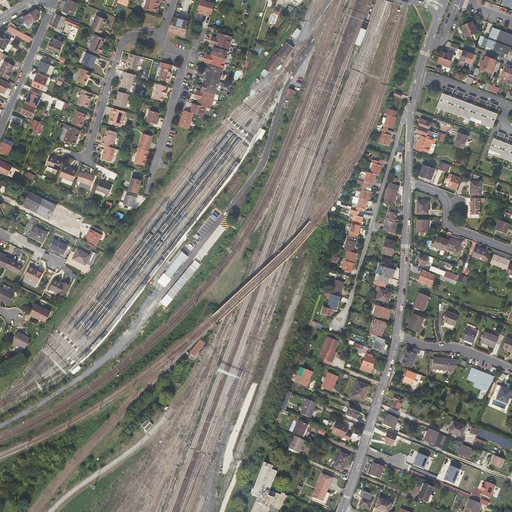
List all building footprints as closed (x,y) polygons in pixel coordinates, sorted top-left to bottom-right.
[(70,0),(68,0),(63,12),(73,16),(78,3),(70,0)] [(160,3),(160,0),(146,0),(144,10),(156,13),(159,2),(160,3)] [(215,4),(201,0),(200,0),(198,11),(200,11),(201,12),(201,14),(208,16),(209,14),(210,14),(212,15),(215,4)] [(511,8),(511,3),(503,0),(502,0),(501,4),(511,8)] [(30,13),(29,12),(27,13),(28,15),(23,17),(26,22),(30,20),(31,22),(38,18),(36,14),(38,13),(37,10),(30,13)] [(60,29),(63,23),(63,22),(65,18),(58,14),(53,26),(60,29)] [(97,14),(92,28),(102,32),(108,18),(97,14)] [(189,21),(173,17),(168,33),(176,35),(184,37),(189,21)] [(77,25),(80,26),(81,24),(65,18),(63,22),(76,28),(77,25)] [(473,22),(468,24),(471,35),(478,32),(476,27),(474,27),(473,22)] [(466,37),(471,35),(468,24),(462,26),(464,31),(466,37)] [(8,27),(6,31),(14,36),(29,43),(31,39),(8,27)] [(511,34),(492,27),(491,31),(511,39),(511,34)] [(366,30),(361,28),(355,44),(357,45),(360,46),(366,30)] [(292,36),(295,39),(301,32),(297,29),(292,36)] [(12,41),(14,36),(6,31),(5,30),(2,35),(1,35),(0,36),(0,40),(0,41),(0,45),(5,49),(4,50),(7,52),(9,50),(10,50),(14,42),(12,41)] [(71,31),(68,38),(74,41),(77,33),(71,31)] [(508,54),(511,42),(511,39),(491,31),(488,39),(481,36),(478,43),(486,46),(486,45),(508,54)] [(218,38),(217,38),(213,36),(212,40),(232,46),(235,37),(219,33),(218,36),(219,36),(218,38)] [(97,34),(91,48),(102,52),(104,46),(102,46),(105,38),(97,34)] [(63,43),(55,40),(53,44),(52,43),(49,48),(59,53),(63,43)] [(232,46),(212,40),(211,44),(215,46),(216,46),(216,47),(214,47),(213,50),(227,55),(228,51),(230,52),(232,46)] [(294,48),(286,42),(276,55),(283,60),(284,61),(294,48)] [(442,51),(440,57),(450,61),(453,62),(455,57),(460,59),(460,60),(465,62),(468,53),(466,52),(464,51),(458,49),(456,55),(448,52),(447,53),(442,51)] [(213,56),(212,55),(208,54),(207,58),(227,64),(228,58),(226,58),(227,55),(213,50),(212,54),(214,54),(213,56)] [(95,59),(97,56),(88,52),(83,63),(92,67),(95,59)] [(249,52),(243,70),(246,71),(252,53),(249,52)] [(137,69),(140,56),(133,54),(130,53),(129,58),(130,59),(128,66),(137,69)] [(470,64),(474,55),(471,54),(468,53),(465,62),(470,64)] [(273,74),(283,60),(276,55),(275,54),(265,68),(273,74)] [(448,67),(450,61),(440,57),(438,62),(443,64),(448,67)] [(486,71),(487,69),(491,59),(486,57),(484,61),(483,61),(481,67),(482,67),(481,69),(486,71)] [(227,64),(207,58),(206,62),(210,63),(211,64),(210,65),(209,65),(208,68),(221,72),(224,73),(227,64)] [(494,65),(496,61),(491,59),(487,69),(493,71),(495,66),(494,65)] [(5,61),(0,69),(0,75),(8,80),(12,73),(11,72),(14,66),(5,61)] [(42,61),(38,70),(47,73),(50,65),(42,61)] [(159,67),(161,68),(158,80),(168,82),(170,77),(172,71),(170,71),(171,66),(160,63),(159,67)] [(508,78),(511,69),(509,68),(506,67),(501,81),(506,83),(508,78)] [(91,77),(93,72),(82,68),(80,73),(81,73),(78,80),(86,84),(89,76),(91,77)] [(221,72),(208,68),(205,77),(220,82),(222,76),(220,75),(221,72)] [(130,89),(134,75),(122,71),(122,75),(123,76),(120,87),(130,89)] [(42,76),(41,78),(37,76),(33,86),(43,90),(48,79),(42,76)] [(220,82),(205,77),(203,86),(216,90),(217,87),(218,87),(220,82)] [(1,79),(0,80),(0,91),(4,94),(9,84),(1,79)] [(166,87),(157,85),(153,99),(162,102),(163,98),(164,98),(166,91),(165,91),(166,87)] [(216,90),(203,86),(201,91),(197,90),(196,94),(215,99),(217,90),(216,90)] [(451,95),(452,92),(453,89),(452,89),(448,87),(447,87),(444,93),(448,94),(451,95)] [(89,95),(91,91),(83,88),(77,102),(88,107),(92,96),(89,95)] [(289,89),(285,97),(292,99),(294,94),(295,95),(297,92),(289,89)] [(31,90),(25,102),(36,107),(42,95),(31,90)] [(116,100),(115,105),(125,108),(129,95),(119,91),(116,100)] [(462,99),(463,96),(464,93),(463,93),(460,92),(458,91),(455,97),(459,98),(462,99)] [(441,93),(436,108),(469,120),(470,118),(481,122),(480,124),(491,128),(496,114),(491,112),(488,111),(483,109),(480,108),(477,107),(461,101),(458,100),(455,98),(450,97),(447,96),(444,94),(441,93)] [(215,99),(196,94),(195,98),(199,99),(197,104),(207,107),(210,108),(211,104),(213,105),(215,99)] [(473,104),(474,100),(475,97),(474,97),(470,96),(469,95),(466,101),(473,104)] [(484,108),(485,104),(486,102),(485,101),(481,99),(480,99),(477,105),(481,106),(484,108)] [(191,112),(195,113),(204,116),(207,107),(197,104),(194,103),(191,112)] [(495,112),(496,108),(497,106),(496,105),(492,104),(491,103),(489,110),(492,111),(495,112)] [(25,104),(21,113),(25,115),(25,116),(28,118),(29,116),(31,117),(35,108),(25,104)] [(121,126),(125,112),(112,108),(111,113),(113,113),(112,117),(110,124),(121,126)] [(78,110),(72,123),(82,127),(87,114),(78,110)] [(185,110),(182,122),(181,124),(191,127),(195,113),(191,112),(185,110)] [(388,116),(383,130),(388,131),(389,127),(393,128),(396,119),(394,118),(396,112),(387,110),(385,116),(388,116)] [(159,114),(149,111),(146,122),(157,125),(159,118),(157,118),(159,114)] [(421,119),(418,126),(429,130),(432,122),(428,121),(428,120),(424,118),(424,119),(421,119)] [(33,134),(36,135),(40,123),(34,121),(31,128),(35,130),(33,134)] [(76,144),(81,130),(69,125),(67,124),(61,139),(65,140),(76,144)] [(418,126),(416,132),(422,134),(430,137),(435,138),(436,139),(440,140),(442,135),(438,134),(435,133),(429,130),(418,126)] [(103,141),(101,145),(105,146),(113,148),(117,133),(106,130),(106,134),(105,134),(103,141)] [(387,135),(388,131),(383,130),(379,144),(387,147),(391,136),(387,135)] [(502,140),(504,136),(505,134),(503,133),(500,132),(498,131),(496,138),(502,140)] [(458,132),(453,145),(463,149),(468,136),(458,132)] [(421,135),(418,141),(417,140),(416,143),(418,144),(416,148),(421,150),(421,149),(429,152),(432,143),(434,144),(436,139),(435,138),(430,137),(422,134),(421,136),(421,135)] [(152,137),(144,135),(140,149),(148,151),(152,137)] [(4,138),(2,142),(0,147),(0,152),(0,153),(1,151),(8,154),(11,146),(13,142),(4,138)] [(511,145),(510,144),(493,138),(488,152),(511,160),(511,145)] [(112,162),(115,149),(113,148),(105,146),(102,159),(112,162)] [(140,149),(139,149),(135,164),(145,167),(149,151),(148,151),(140,149)] [(47,166),(59,171),(63,161),(51,156),(47,166)] [(1,161),(0,162),(0,170),(8,175),(12,167),(1,161)] [(379,177),(382,168),(378,167),(379,162),(374,161),(373,164),(370,175),(375,176),(379,177)] [(442,161),(440,168),(447,171),(449,164),(442,161)] [(79,171),(71,168),(71,167),(65,165),(61,176),(75,182),(79,171)] [(424,165),(420,175),(432,180),(436,169),(424,165)] [(84,176),(81,174),(78,182),(92,188),(96,179),(85,175),(84,176)] [(372,186),(375,176),(370,175),(366,174),(362,188),(366,189),(367,185),(372,186)] [(447,185),(456,189),(461,178),(449,174),(447,178),(449,179),(447,185)] [(138,194),(141,181),(132,178),(128,192),(138,194)] [(470,181),(470,194),(480,195),(481,181),(470,181)] [(113,187),(100,182),(97,191),(109,196),(113,187)] [(398,189),(396,189),(392,188),(389,187),(385,202),(390,204),(391,201),(394,202),(398,189)] [(368,202),(370,194),(371,190),(366,189),(362,188),(361,194),(356,192),(355,197),(359,198),(359,199),(368,202)] [(47,216),(51,218),(56,207),(29,193),(24,204),(30,207),(28,210),(46,219),(47,216)] [(137,198),(126,195),(124,205),(133,208),(134,204),(134,202),(136,202),(137,198)] [(479,214),(480,198),(470,198),(470,213),(470,217),(479,218),(479,214)] [(359,199),(355,211),(361,213),(362,209),(366,210),(368,202),(359,199)] [(417,201),(417,213),(427,213),(428,201),(417,201)] [(387,209),(382,227),(394,231),(397,221),(395,220),(397,212),(387,209)] [(359,217),(361,213),(355,211),(352,225),(361,228),(363,219),(359,217)] [(36,218),(32,216),(29,222),(26,228),(30,230),(33,225),(32,225),(36,218)] [(417,219),(417,231),(428,232),(428,219),(417,219)] [(505,232),(509,223),(498,219),(494,227),(505,232)] [(381,224),(376,222),(373,230),(379,232),(381,224)] [(354,234),(359,235),(361,228),(352,225),(348,237),(353,239),(354,234)] [(35,228),(31,236),(33,237),(33,238),(44,244),(49,234),(38,228),(37,229),(35,228)] [(91,230),(86,240),(97,246),(102,235),(91,230)] [(430,245),(445,251),(446,249),(449,241),(437,236),(435,242),(432,240),(430,245)] [(458,238),(451,236),(449,241),(446,249),(457,253),(461,242),(457,240),(458,238)] [(351,243),(353,239),(348,237),(344,250),(348,252),(353,253),(356,244),(351,243)] [(393,240),(384,238),(381,251),(390,253),(393,240)] [(56,241),(52,249),(65,256),(69,248),(56,241)] [(484,260),(486,254),(484,253),(485,251),(476,247),(472,255),(484,260)] [(97,255),(92,253),(91,256),(79,250),(74,258),(74,260),(86,266),(87,264),(92,266),(97,255)] [(181,252),(158,281),(165,286),(188,257),(181,252)] [(350,273),(356,254),(353,253),(348,252),(343,271),(350,273)] [(0,266),(6,269),(11,260),(0,254),(0,266)] [(427,257),(423,256),(424,255),(420,254),(417,260),(419,261),(418,264),(423,266),(424,263),(426,264),(427,261),(425,260),(427,257)] [(491,263),(507,269),(508,264),(510,261),(494,254),(491,263)] [(19,275),(23,268),(17,265),(18,263),(11,260),(6,269),(19,275)] [(391,277),(393,268),(384,265),(381,274),(388,276),(391,277)] [(31,268),(26,278),(38,284),(43,275),(31,268)] [(186,270),(167,293),(174,299),(193,275),(186,270)] [(421,270),(417,279),(429,284),(432,275),(421,270)] [(378,273),(377,279),(386,282),(388,276),(381,274),(378,273)] [(464,285),(467,278),(459,275),(457,282),(464,285)] [(337,281),(332,295),(336,296),(338,292),(342,293),(345,283),(337,281)] [(64,284),(63,286),(56,282),(51,291),(64,298),(70,287),(64,284)] [(378,287),(375,298),(386,302),(390,291),(378,287)] [(0,289),(0,300),(9,305),(14,295),(0,289)] [(427,295),(417,291),(412,305),(422,309),(427,295)] [(337,311),(340,301),(341,302),(342,297),(341,297),(336,296),(332,295),(328,308),(324,307),(322,314),(332,317),(334,310),(337,311)] [(375,304),(372,313),(385,318),(388,309),(375,304)] [(51,313),(35,305),(31,315),(46,323),(51,313)] [(445,310),(441,320),(453,324),(457,315),(445,310)] [(412,313),(407,327),(417,331),(422,317),(412,313)] [(375,318),(369,334),(377,337),(379,337),(385,321),(375,318)] [(464,326),(460,336),(472,341),(476,331),(469,329),(469,328),(464,326)] [(483,330),(479,340),(493,346),(497,336),(483,330)] [(14,343),(18,345),(26,349),(31,339),(19,333),(14,343)] [(338,340),(327,336),(318,357),(331,362),(333,356),(332,355),(334,350),(338,340)] [(382,348),(386,340),(379,337),(377,337),(373,348),(380,350),(381,348),(382,348)] [(511,340),(505,337),(502,346),(511,350),(511,351),(511,340)] [(200,340),(189,353),(194,357),(205,345),(200,340)] [(365,353),(366,351),(362,349),(356,347),(354,346),(353,348),(351,352),(356,354),(357,353),(360,354),(361,352),(365,353)] [(407,350),(401,363),(410,368),(416,355),(407,350)] [(375,360),(372,359),(373,357),(366,354),(360,370),(370,374),(375,360)] [(456,360),(440,358),(440,357),(432,356),(431,367),(431,369),(437,370),(438,368),(452,370),(456,360)] [(295,381),(301,384),(304,376),(309,377),(312,371),(300,366),(295,381)] [(484,373),(469,367),(465,377),(482,384),(478,392),(483,394),(492,377),(484,373)] [(337,376),(327,371),(321,386),(331,390),(337,376)] [(417,387),(421,376),(416,374),(407,371),(403,381),(417,387)] [(358,381),(352,395),(363,400),(369,386),(358,381)] [(511,390),(497,384),(493,396),(507,402),(511,390)] [(395,395),(393,399),(395,400),(392,406),(399,409),(403,398),(395,395)] [(300,411),(304,413),(309,415),(311,416),(317,403),(306,399),(300,411)] [(360,421),(364,414),(353,410),(350,417),(360,421)] [(386,413),(383,423),(395,428),(399,418),(386,413)] [(147,420),(141,426),(147,431),(153,425),(147,420)] [(292,432),(301,436),(306,424),(298,420),(292,432)] [(462,424),(453,421),(449,430),(459,434),(462,424)] [(333,433),(343,439),(348,441),(350,436),(346,433),(348,428),(337,423),(333,433)] [(434,442),(439,431),(429,427),(424,438),(434,442)] [(275,433),(271,431),(267,440),(272,442),(275,433)] [(388,433),(384,442),(393,445),(395,440),(396,436),(388,433)] [(397,435),(396,436),(395,440),(399,441),(400,439),(411,444),(412,441),(397,435)] [(298,452),(303,440),(294,436),(288,449),(292,452),(293,450),(298,452)] [(475,437),(473,441),(483,445),(485,441),(475,437)] [(460,449),(458,454),(468,458),(472,448),(462,444),(460,449)] [(429,457),(418,453),(413,464),(424,468),(429,457)] [(502,466),(505,457),(495,453),(492,463),(502,466)] [(342,454),(335,466),(343,471),(350,457),(342,454)] [(437,455),(433,465),(445,470),(449,459),(437,455)] [(268,511),(271,507),(280,511),(283,505),(285,506),(288,497),(284,495),(285,494),(281,493),(281,495),(270,490),(278,472),(272,470),(273,466),(264,462),(253,489),(251,488),(250,491),(251,494),(252,494),(257,496),(250,511),(268,511)] [(374,463),(373,464),(369,474),(378,478),(383,467),(374,463)] [(450,465),(444,479),(454,484),(460,469),(450,465)] [(324,474),(314,496),(323,499),(327,491),(332,477),(324,474)] [(481,493),(489,497),(495,484),(486,480),(484,484),(482,484),(480,488),(482,489),(481,493)] [(423,483),(417,497),(426,501),(433,487),(423,483)] [(359,506),(369,510),(372,501),(370,500),(372,494),(364,490),(361,496),(363,497),(359,506)] [(330,492),(327,491),(323,499),(314,496),(313,499),(325,504),(330,492)] [(477,506),(479,502),(469,498),(463,511),(476,511),(479,507),(477,506)] [(380,499),(376,508),(385,511),(387,511),(391,504),(380,499)]
